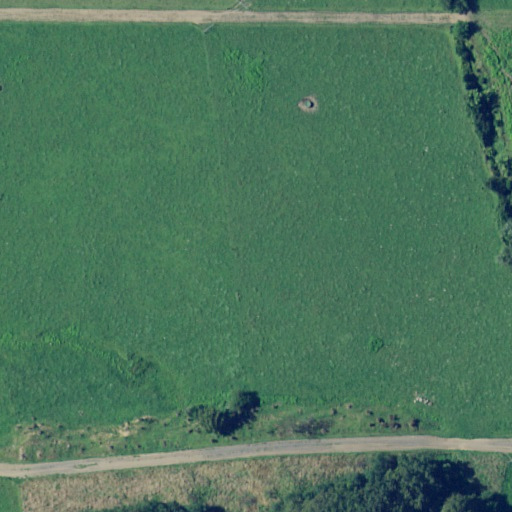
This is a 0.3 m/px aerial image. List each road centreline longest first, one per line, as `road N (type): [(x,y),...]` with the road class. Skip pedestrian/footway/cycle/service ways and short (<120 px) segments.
road 1 (track): [(511,462),(0,465)]
road 2 (track): [(449,18),(0,13)]
